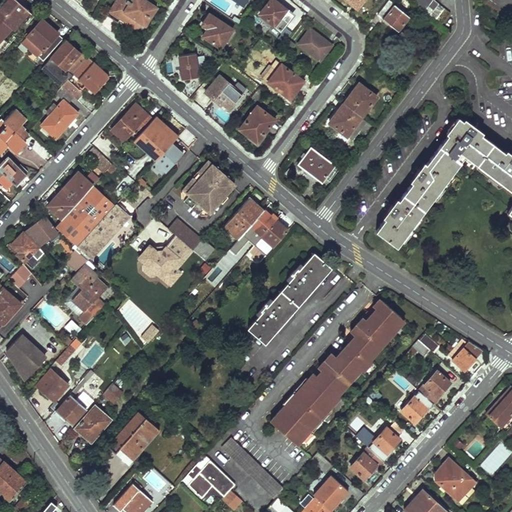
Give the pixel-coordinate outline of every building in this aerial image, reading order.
[(0,49),(32,15),(15,0),(1,0),(0,2),(0,49)] [(124,0),(116,0),(110,11),(120,17),(119,20),(126,24),(128,22),(133,26),(135,27),(137,27),(139,26),(140,26),(140,25),(142,23),(145,25),(156,6),(146,0),(130,0),(129,3),(124,0)] [(274,0),(270,0),(260,14),(281,30),(293,14),(274,0)] [(388,0),(376,15),(396,31),(408,17),(388,0)] [(424,10),(431,0),(413,0),(413,1),(424,10)] [(433,0),(431,0),(424,10),(430,14),(437,3),(433,0)] [(437,3),(430,14),(436,19),(443,8),(437,3)] [(443,8),(436,19),(442,23),(449,13),(443,8)] [(210,13),(202,24),(208,28),(202,35),(220,48),(226,40),(235,46),(242,37),(210,13)] [(58,34),(42,20),(28,36),(34,41),(28,48),(42,60),(61,38),(57,35),(58,34)] [(311,28),(299,44),(320,60),(328,50),(323,46),(326,42),(317,35),(318,34),(311,28)] [(280,33),(273,41),(278,45),(285,37),(280,33)] [(34,41),(28,36),(22,42),(28,48),(34,41)] [(289,39),(282,48),(289,53),(296,44),(289,39)] [(86,59),(66,41),(44,65),(64,83),(69,78),(73,74),(86,59)] [(195,53),(178,55),(181,79),(198,77),(195,53)] [(93,62),(88,57),(86,59),(73,74),(94,93),(108,78),(108,73),(95,62),(93,62)] [(274,76),(269,83),(287,97),(288,97),(291,96),(293,95),(293,93),(293,91),(293,90),(291,89),(299,78),(281,64),(272,75),(274,76)] [(219,75),(205,92),(216,102),(217,100),(229,110),(242,95),(219,75)] [(85,92),(69,78),(64,83),(62,86),(75,98),(77,100),(85,92)] [(196,78),(188,87),(193,92),(201,82),(196,78)] [(358,83),(343,103),(361,117),(376,97),(358,83)] [(75,98),(62,86),(56,92),(64,99),(54,110),(52,108),(47,113),(49,115),(40,125),(55,139),(78,113),(69,105),(75,98)] [(260,88),(250,100),(255,103),(264,91),(260,88)] [(45,104),(38,98),(33,104),(40,110),(45,104)] [(343,103),(329,123),(347,136),(361,117),(343,103)] [(135,104),(111,130),(123,141),(136,126),(141,131),(151,119),(135,104)] [(256,106),(239,129),(256,142),(273,120),(256,106)] [(0,120),(0,147),(1,146),(4,149),(9,145),(15,150),(24,140),(22,139),(29,132),(26,130),(27,129),(23,124),(27,118),(16,108),(4,120),(2,118),(0,120)] [(448,134),(439,146),(461,162),(468,153),(480,162),(494,143),(476,129),(478,127),(472,123),(470,125),(459,116),(447,133),(448,134)] [(365,123),(359,131),(364,134),(370,126),(365,123)] [(143,132),(124,153),(133,161),(145,148),(140,143),(147,136),(143,132)] [(33,138),(27,144),(42,157),(47,151),(33,138)] [(494,143),(480,162),(511,186),(511,155),(511,156),(494,143)] [(403,194),(424,210),(461,162),(439,146),(421,170),(419,168),(415,174),(417,176),(403,194)] [(310,147),(297,164),(321,182),(334,165),(310,147)] [(94,148),(89,155),(96,162),(96,164),(104,172),(108,167),(111,164),(94,148)] [(8,158),(0,165),(0,169),(4,173),(13,182),(15,184),(27,171),(21,165),(19,167),(8,158)] [(208,213),(232,185),(232,182),(209,162),(206,162),(182,190),(188,195),(183,200),(199,213),(203,208),(208,213)] [(78,172),(62,189),(77,202),(92,186),(85,179),(78,172)] [(99,178),(92,172),(85,179),(92,186),(99,178)] [(13,182),(4,173),(0,176),(0,181),(7,188),(13,182)] [(63,219),(56,226),(76,246),(113,205),(92,186),(77,202),(63,219)] [(62,189),(47,205),(63,219),(77,202),(62,189)] [(387,240),(396,247),(424,210),(403,194),(394,205),(392,204),(388,210),(390,211),(375,231),(387,240)] [(249,197),(224,225),(239,238),(263,210),(249,197)] [(78,247),(91,259),(118,228),(127,218),(129,216),(116,204),(78,247)] [(263,210),(239,238),(247,244),(251,239),(248,236),(255,229),(262,235),(276,219),(278,217),(269,209),(267,211),(265,209),(263,210)] [(43,216),(23,232),(38,247),(48,239),(50,241),(57,235),(43,216)] [(130,221),(127,218),(118,228),(124,233),(131,226),(130,221)] [(192,249),(201,239),(176,218),(168,228),(175,234),(166,246),(163,249),(156,250),(153,247),(150,244),(139,257),(145,263),(143,265),(144,270),(151,275),(157,273),(161,268),(166,272),(172,265),(177,269),(193,249),(192,249)] [(276,219),(262,235),(273,245),(287,229),(276,219)] [(22,231),(8,246),(24,261),(32,269),(40,262),(38,259),(44,253),(39,247),(38,247),(23,232),(22,231)] [(62,237),(59,240),(70,255),(73,252),(62,237)] [(201,239),(192,249),(193,249),(205,260),(214,250),(202,239),(201,239)] [(254,244),(247,253),(253,258),(260,249),(254,244)] [(88,260),(76,249),(73,252),(70,255),(65,260),(77,271),(84,264),(85,264),(88,260)] [(262,312),(248,328),(266,343),(330,265),(313,251),(298,269),(296,267),(290,274),(292,276),(269,303),(267,302),(260,310),(262,312)] [(23,263),(8,279),(19,288),(32,273),(23,263)] [(95,300),(100,294),(108,287),(97,278),(98,276),(85,264),(84,264),(77,271),(71,278),(82,288),(74,297),(74,298),(74,299),(75,300),(85,309),(80,314),(88,322),(100,308),(97,304),(98,303),(95,300)] [(177,269),(172,265),(166,272),(171,276),(177,269)] [(166,272),(161,268),(157,273),(162,277),(166,272)] [(0,286),(0,323),(1,323),(3,323),(20,304),(0,286)] [(282,406),(268,421),(292,442),(306,427),(308,429),(328,407),(338,396),(336,395),(333,392),(356,366),(359,369),(361,371),(371,360),(369,358),(366,355),(400,318),(379,299),(372,306),(376,309),(372,314),(368,311),(349,332),(353,336),(333,357),(329,354),(316,368),(320,371),(316,376),(311,381),(313,383),(300,397),(294,392),(282,406)] [(73,330),(78,323),(71,318),(66,325),(73,330)] [(400,318),(366,355),(369,358),(403,321),(400,318)] [(159,330),(153,325),(147,332),(153,337),(159,330)] [(126,331),(119,339),(125,346),(132,339),(126,331)] [(153,337),(147,332),(143,336),(149,341),(153,337)] [(423,332),(417,339),(429,349),(432,352),(438,345),(423,332)] [(31,348),(19,336),(4,352),(15,363),(13,366),(25,381),(43,361),(30,349),(31,348)] [(76,337),(56,360),(61,364),(72,352),(77,355),(86,346),(76,337)] [(417,339),(405,353),(408,356),(416,348),(424,355),(429,349),(417,339)] [(461,340),(447,354),(452,358),(451,359),(463,370),(474,358),(479,363),(482,360),(480,352),(482,349),(468,341),(466,343),(461,340)] [(44,359),(31,348),(30,349),(43,361),(44,359)] [(50,368),(36,384),(54,400),(68,384),(51,369),(54,365),(52,363),(49,367),(50,368)] [(356,366),(333,392),(336,395),(359,369),(356,366)] [(70,394),(56,410),(71,424),(86,407),(73,396),(94,372),(91,369),(69,393),(70,394)] [(436,370),(418,390),(432,403),(439,396),(437,394),(449,382),(436,370)] [(312,373),(294,392),(300,397),(313,383),(311,381),(316,376),(312,373)] [(106,378),(99,386),(104,392),(112,383),(106,378)] [(104,392),(103,393),(114,402),(124,392),(113,382),(112,383),(104,392)] [(87,403),(96,399),(89,387),(80,391),(87,403)] [(511,387),(488,414),(502,427),(511,416),(511,387)] [(292,390),(279,403),(282,406),(294,392),(292,390)] [(418,390),(400,411),(413,422),(425,409),(426,410),(432,403),(418,390)] [(95,402),(73,426),(80,432),(85,425),(95,435),(109,418),(95,405),(97,403),(95,402)] [(328,407),(308,429),(309,430),(311,431),(331,409),(328,407)] [(137,410),(107,445),(114,451),(118,447),(132,459),(159,428),(137,410)] [(488,414),(483,419),(497,432),(502,427),(488,414)] [(354,430),(364,425),(359,417),(349,423),(354,430)] [(375,438),(385,428),(381,424),(371,435),(375,438)] [(85,425),(80,432),(90,441),(95,435),(85,425)] [(306,427),(292,442),(295,445),(309,430),(308,429),(306,427)] [(398,439),(386,427),(385,428),(375,438),(371,435),(363,428),(356,436),(368,446),(383,459),(389,453),(387,451),(398,439)] [(63,428),(55,437),(59,442),(68,433),(63,428)] [(194,433),(190,437),(193,440),(192,443),(202,451),(207,445),(194,433)] [(229,438),(220,448),(275,499),(276,497),(284,489),(229,438)] [(368,446),(349,467),(362,478),(375,465),(376,467),(383,459),(368,446)] [(132,459),(118,447),(114,451),(128,463),(132,459)] [(332,465),(317,452),(313,455),(311,458),(326,472),(332,465)] [(0,457),(0,489),(9,497),(25,478),(0,457)] [(439,475),(433,475),(433,480),(455,500),(465,489),(471,488),(476,483),(448,457),(439,467),(439,475)] [(200,468),(195,464),(188,472),(193,477),(188,483),(195,490),(195,491),(197,493),(198,492),(202,496),(213,484),(224,494),(234,483),(209,459),(200,468)] [(347,491),(330,476),(320,486),(316,482),(308,490),(314,494),(312,496),(315,498),(325,507),(329,502),(332,505),(338,498),(339,500),(347,491)] [(132,482),(112,504),(119,510),(121,507),(126,511),(141,511),(152,500),(132,482)] [(465,489),(455,500),(458,503),(471,488),(465,489)] [(236,494),(230,489),(222,498),(227,503),(236,494)] [(446,511),(422,489),(403,509),(405,511),(446,511)] [(325,507),(315,498),(314,500),(307,494),(299,504),(305,509),(302,511),(322,511),(321,511),(325,507)] [(274,500),(271,504),(279,511),(292,511),(276,497),(275,499),(274,500)] [(18,498),(10,508),(14,511),(18,511),(25,504),(18,498)] [(49,499),(41,509),(44,511),(46,511),(54,503),(49,499)]
